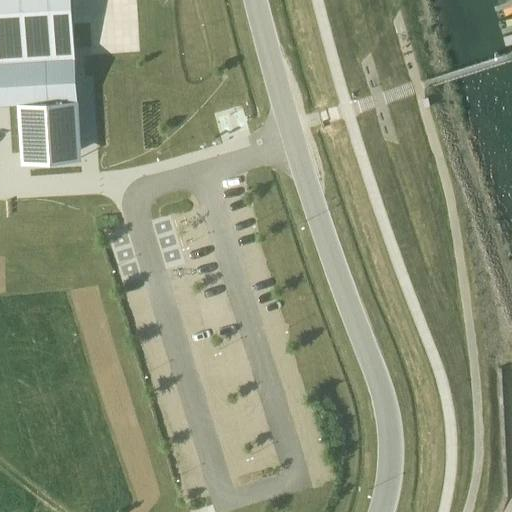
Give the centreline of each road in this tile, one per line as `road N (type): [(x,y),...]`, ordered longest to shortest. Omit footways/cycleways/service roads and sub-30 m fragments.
road 1 (unclassified): [(379,511),(389,440),(381,387),(295,145),(256,0)]
road 2 (unknown): [(150,184),(109,175),(95,161),(77,19)]
